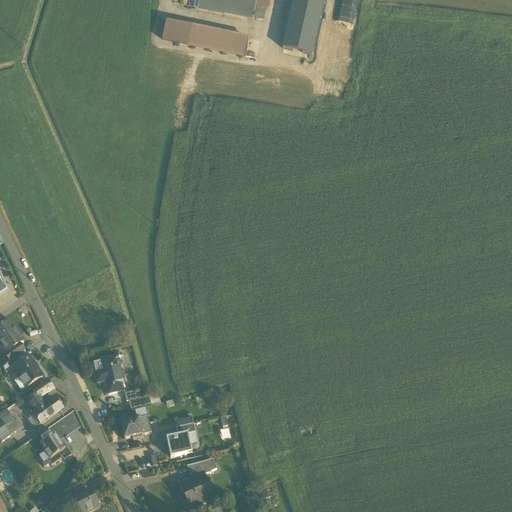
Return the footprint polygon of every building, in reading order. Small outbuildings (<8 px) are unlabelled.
[(239,2),(226,0),(198,0),(197,8),(236,16),(239,2)] [(268,0),(256,0),(256,6),(255,7),(266,9),(267,9),(268,0)] [(324,0),(293,0),(283,50),(312,56),(324,0)] [(255,7),(256,6),(239,2),(236,16),(253,19),(253,17),(255,7)] [(255,7),(253,17),(264,18),(266,9),(255,7)] [(187,46),(191,28),(166,23),(162,41),(187,46)] [(187,46),(244,57),(248,39),(191,28),(187,46)] [(4,354),(5,355),(19,345),(23,342),(10,322),(0,328),(0,344),(6,353),(4,354)] [(5,355),(10,363),(13,361),(25,352),(19,345),(5,355)] [(117,359),(119,369),(125,367),(123,357),(117,359)] [(20,377),(28,388),(42,379),(28,358),(16,366),(11,369),(12,371),(18,379),(20,377)] [(100,363),(103,373),(119,369),(117,359),(100,363)] [(1,369),(5,375),(12,371),(11,369),(16,366),(13,361),(10,363),(1,369)] [(94,364),(96,374),(103,373),(100,363),(94,364)] [(125,392),(119,369),(103,373),(96,374),(95,374),(97,385),(105,383),(108,396),(125,392)] [(25,390),(28,388),(20,377),(18,379),(25,390)] [(25,390),(18,379),(14,382),(21,393),(25,390)] [(37,396),(40,400),(53,391),(47,382),(33,392),(37,397),(37,396)] [(124,396),(127,404),(140,400),(138,392),(124,396)] [(36,415),(34,416),(41,425),(60,412),(58,409),(60,408),(56,401),(45,408),(40,400),(37,396),(37,397),(28,403),(36,415)] [(138,420),(147,418),(145,409),(135,412),(137,420),(138,420)] [(0,414),(0,421),(0,422),(11,436),(20,430),(7,410),(0,414)] [(34,430),(41,425),(34,416),(27,421),(34,430)] [(147,418),(138,420),(142,436),(151,434),(147,418)] [(177,428),(193,425),(192,419),(176,422),(177,428)] [(124,440),(132,438),(142,436),(138,420),(137,420),(120,424),(124,440)] [(0,421),(0,441),(1,443),(11,436),(0,422),(0,421)] [(176,429),(178,437),(187,435),(188,435),(195,433),(193,425),(177,428),(176,429)] [(178,437),(166,439),(170,459),(192,454),(188,435),(187,435),(178,437)] [(45,453),(50,460),(60,454),(65,450),(55,436),(40,445),(45,453)] [(65,450),(60,454),(63,459),(66,464),(76,457),(69,447),(65,450)] [(50,460),(45,453),(39,457),(44,464),(47,462),(50,460)] [(51,467),(63,459),(60,454),(50,460),(47,462),(51,467)] [(212,461),(199,465),(204,476),(216,470),(212,461)] [(188,468),(193,481),(204,476),(199,465),(188,468)] [(185,493),(192,509),(213,500),(208,490),(210,489),(204,476),(193,481),(179,487),(182,494),(185,493)] [(64,494),(68,502),(71,501),(71,500),(85,493),(80,485),(64,494)] [(71,501),(76,511),(91,511),(99,508),(91,493),(86,496),(85,493),(71,500),(71,501)]
